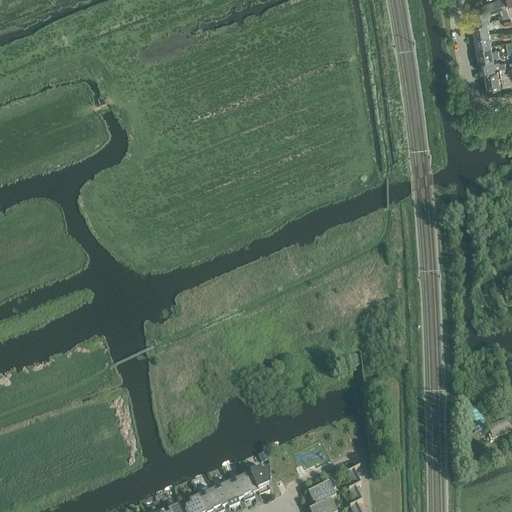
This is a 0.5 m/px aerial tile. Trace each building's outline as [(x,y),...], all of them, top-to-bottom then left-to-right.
[(477,23),(487,21),(489,21),(488,15),(506,8),(502,0),(498,0),(482,6),(483,9),(474,11),(477,23)] [(473,24),(475,36),(489,33),(487,21),(477,23),(473,24)] [(475,36),(477,48),(491,46),(489,33),(475,36)] [(477,48),(479,60),(493,58),(499,56),(498,51),(492,52),(491,46),(477,48)] [(481,72),(485,72),(500,69),(505,68),(505,63),(501,64),(499,62),(494,63),(493,58),(479,60),(481,72)] [(500,69),(485,72),(488,88),(500,86),(498,75),(501,74),(500,69)] [(511,432),(507,420),(487,428),(490,435),(489,436),(491,440),(511,432)] [(258,457),(261,464),(268,460),(265,454),(258,457)] [(348,491),(348,492),(361,485),(360,485),(354,472),(360,469),(359,468),(347,474),(347,475),(348,475),(352,483),(346,486),(348,491)] [(251,479),(246,481),(253,496),(261,493),(262,495),(262,496),(262,497),(267,494),(270,493),(268,488),(269,488),(270,488),(268,471),(267,471),(267,472),(261,474),(260,471),(250,475),(251,479)] [(236,486),(231,488),(238,503),(246,499),(247,502),(246,502),(247,503),(252,501),(255,500),(253,496),(246,481),(245,478),(234,482),(236,486)] [(221,492),(216,494),(216,495),(222,510),(223,510),(231,506),(232,509),(231,509),(231,510),(237,507),(237,508),(239,507),(238,503),(231,488),(230,484),(219,489),(221,492)] [(314,509),(336,498),(335,498),(328,484),(329,484),(328,484),(314,491),(314,496),(310,498),(313,504),(314,503),(315,508),(314,509)] [(349,508),(350,509),(362,502),(361,502),(355,489),(361,486),(361,485),(348,492),(349,492),(353,500),(347,503),(350,508),(349,508)] [(206,499),(201,501),(205,511),(223,511),(223,510),(222,510),(216,495),(216,494),(214,491),(204,495),(206,499)] [(205,511),(201,501),(199,498),(189,502),(190,506),(185,508),(186,511),(205,511)] [(334,511),(330,501),(336,498),(314,509),(315,509),(315,511),(334,511)] [(359,511),(356,506),(362,503),(362,502),(350,509),(351,511),(359,511)]
